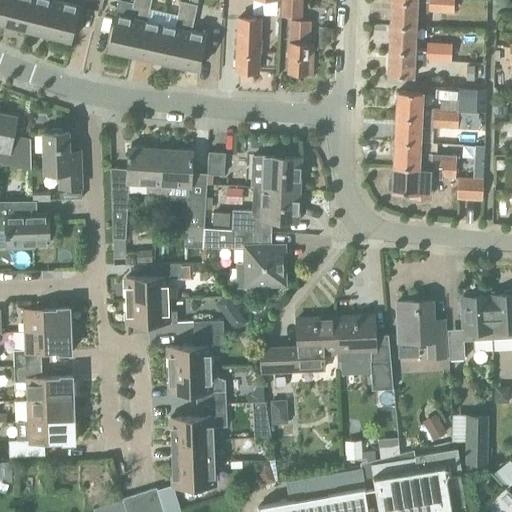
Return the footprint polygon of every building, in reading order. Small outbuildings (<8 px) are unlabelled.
[(0,0),(0,22),(4,24),(9,0),(0,0)] [(9,0),(4,24),(26,29),(33,0),(9,0)] [(48,35),(56,0),(33,0),(26,29),(48,35)] [(56,0),(48,35),(71,41),(79,6),(65,2),(65,0),(56,0)] [(118,0),(108,49),(131,54),(142,0),(133,0),(133,3),(118,0)] [(153,59),(161,24),(147,21),(151,0),(142,0),(131,54),(153,59)] [(281,0),(280,15),(302,16),(302,0),(281,0)] [(389,0),(388,23),(414,24),(415,0),(389,0)] [(439,10),(439,0),(426,0),(426,9),(430,10),(439,10)] [(451,11),(451,0),(439,0),(439,10),(451,11)] [(175,64),(188,2),(180,1),(174,27),(161,24),(153,59),(175,64)] [(188,2),(175,64),(198,69),(206,34),(191,30),(197,4),(188,2)] [(237,35),(236,69),(258,70),(259,36),(260,21),(237,18),(236,35),(237,35)] [(313,43),(310,43),(311,20),(290,18),(289,42),(288,72),(311,73),(313,43)] [(388,23),(387,48),(424,50),(425,40),(425,39),(413,39),(414,24),(388,23)] [(453,51),(454,42),(425,40),(424,50),(453,51)] [(453,51),(424,50),(387,48),(386,73),(411,75),(412,63),(424,64),(424,59),(453,60),(453,51)] [(396,89),(394,114),(419,116),(419,115),(430,116),(431,126),(433,126),(445,126),(446,109),(457,109),(473,109),(474,97),(457,99),(456,99),(439,98),(438,106),(419,106),(420,91),(396,89)] [(511,94),(490,95),(490,108),(511,107),(511,94)] [(446,109),(445,126),(456,127),(457,109),(446,109)] [(0,113),(0,162),(30,169),(30,137),(13,134),(16,117),(0,113)] [(394,114),(393,139),(418,140),(419,116),(394,114)] [(70,158),(69,131),(44,132),(45,172),(60,171),(60,187),(83,187),(82,158),(70,158)] [(393,139),(392,163),(417,165),(429,166),(430,157),(430,152),(417,151),(418,140),(393,139)] [(158,193),(161,149),(130,147),(129,168),(111,167),(113,237),(125,238),(128,182),(149,184),(149,193),(158,193)] [(161,149),(158,193),(167,194),(168,184),(189,186),(191,151),(161,149)] [(207,173),(223,174),(225,152),(209,151),(207,172),(207,173)] [(263,186),(299,188),(300,157),(265,155),(263,186)] [(389,177),(388,189),(391,189),(410,190),(410,195),(431,196),(432,176),(442,177),(442,176),(441,175),(442,157),(430,157),(429,166),(417,165),(392,163),(391,177),(389,177)] [(442,157),(441,175),(453,176),(454,158),(442,157)] [(480,199),(482,177),(456,175),(454,197),(480,199)] [(299,188),(263,186),(253,185),(252,209),(230,208),(229,227),(235,228),(262,230),(263,218),(297,220),(299,188)] [(204,227),(206,196),(188,195),(186,226),(187,226),(203,227),(204,227)] [(34,244),(50,243),(49,214),(27,215),(26,201),(0,200),(0,225),(6,226),(7,247),(34,246),(34,244)] [(272,230),(262,230),(235,228),(235,246),(246,246),(246,261),(242,261),(242,282),(265,282),(267,285),(278,285),(280,282),(284,282),(284,244),(272,244),(272,230)] [(327,242),(326,230),(308,232),(309,244),(327,242)] [(204,247),(204,236),(186,235),(185,246),(204,247)] [(128,300),(166,299),(166,278),(182,278),(182,263),(153,263),(153,276),(127,277),(128,300)] [(511,385),(511,289),(505,290),(502,293),(490,294),(492,338),(511,336),(511,346),(509,385),(511,385)] [(490,294),(477,295),(474,292),(466,292),(463,295),(460,296),(460,299),(456,302),(457,310),(461,313),(462,340),(492,338),(490,294)] [(166,299),(128,300),(129,322),(178,320),(177,311),(167,311),(166,299)] [(433,325),(432,300),(397,301),(398,341),(428,340),(428,357),(445,356),(444,324),(433,325)] [(25,331),(69,329),(68,307),(24,308),(25,331)] [(335,316),(337,351),(337,361),(366,360),(370,359),(372,389),(393,388),(388,334),(373,334),(373,314),(335,316)] [(326,352),(337,351),(335,316),(297,318),(298,346),(260,348),(261,373),(326,371),(326,352)] [(194,332),(224,331),(231,330),(231,319),(194,320),(194,332)] [(41,364),(40,351),(70,349),(69,329),(25,331),(26,348),(13,349),(14,365),(41,364)] [(209,347),(225,347),(224,331),(194,332),(195,344),(170,345),(171,369),(209,367),(209,347)] [(446,348),(447,362),(463,361),(462,347),(446,348)] [(72,397),(71,376),(41,377),(41,364),(14,365),(15,384),(27,383),(28,399),(72,397)] [(216,367),(209,367),(171,369),(172,391),(196,390),(197,403),(225,402),(224,382),(217,383),(216,367)] [(28,421),(73,419),(72,397),(28,399),(28,421)] [(212,438),(212,430),(226,429),(225,402),(197,403),(197,416),(172,417),(173,440),(212,438)] [(436,412),(418,416),(423,437),(441,433),(436,412)] [(489,464),(490,415),(454,415),(453,442),(468,442),(467,464),(489,464)] [(44,441),(74,440),(73,419),(28,421),(29,437),(8,438),(8,455),(44,453),(44,441)] [(375,450),(396,448),(394,434),(374,436),(375,450)] [(357,437),(340,438),(341,457),(358,457),(357,437)] [(174,462),(213,460),(212,438),(173,440),(174,462)] [(414,466),(370,473),(376,511),(447,511),(465,509),(455,444),(411,452),(414,466)] [(511,454),(493,467),(503,481),(511,474),(511,454)] [(213,460),(174,462),(175,485),(213,483),(213,460)] [(270,465),(257,467),(259,480),(272,478),(270,465)] [(365,511),(361,485),(254,504),(255,511),(365,511)] [(146,490),(152,511),(164,511),(157,487),(146,490)] [(139,511),(152,511),(146,490),(134,494),(139,511)] [(127,511),(139,511),(134,494),(123,497),(127,511)]
